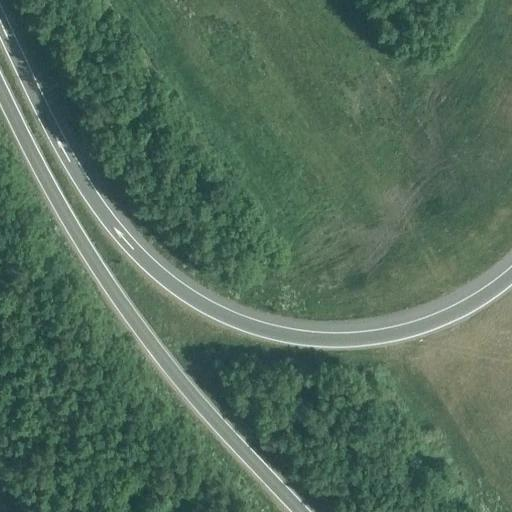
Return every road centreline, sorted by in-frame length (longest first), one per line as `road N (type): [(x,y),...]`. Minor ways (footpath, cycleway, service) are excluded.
road 1 (motorway): [(511,276),(439,321),(358,340),(295,338),(210,310),(147,265),(95,204),(0,25)]
road 2 (motorway): [(0,93),(111,293),(186,394),(296,511)]
